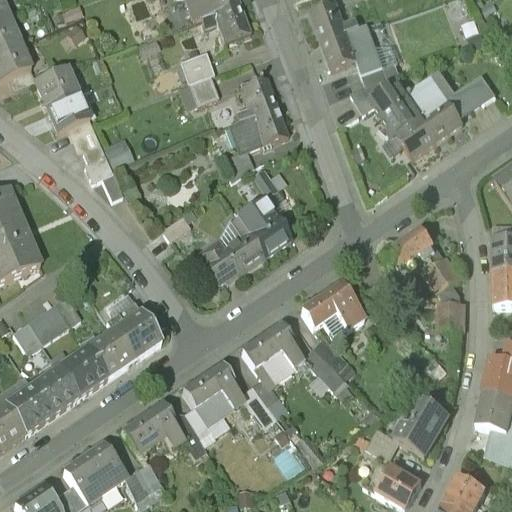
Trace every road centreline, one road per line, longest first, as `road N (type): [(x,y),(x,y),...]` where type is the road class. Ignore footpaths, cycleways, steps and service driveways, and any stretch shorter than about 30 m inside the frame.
road 1 (residential): [(424,511),(444,477),(474,367),(472,231),(457,175)]
road 2 (residential): [(0,133),(115,234),(166,291),(199,347)]
road 3 (residential): [(270,0),(358,239)]
road 4 (residential): [(0,483),(199,347)]
road 5 (residential): [(199,347),(358,239)]
